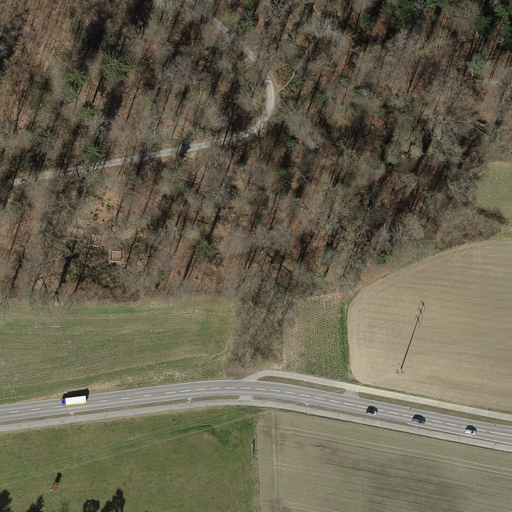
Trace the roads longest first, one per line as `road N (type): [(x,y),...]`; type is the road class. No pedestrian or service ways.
road 1 (tertiary): [(0,413),(246,388),(511,435)]
road 2 (track): [(0,185),(259,128),(272,100),(263,66),(191,0)]
